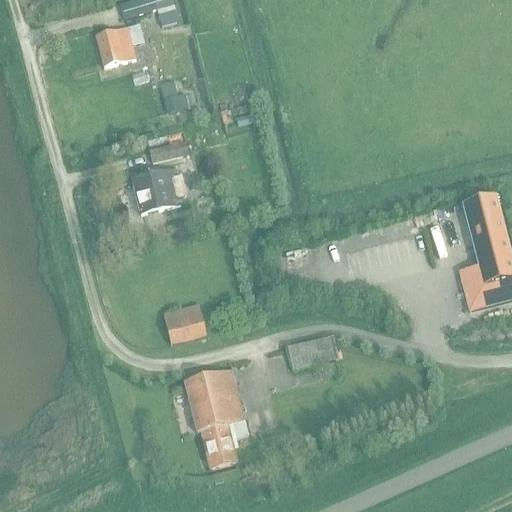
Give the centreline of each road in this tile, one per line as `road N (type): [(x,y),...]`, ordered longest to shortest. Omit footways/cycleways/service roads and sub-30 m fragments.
road 1 (residential): [(20,45),(101,331),(126,357),(157,366),(319,328),(481,365),(511,361)]
road 2 (unclassified): [(338,511),(511,432)]
